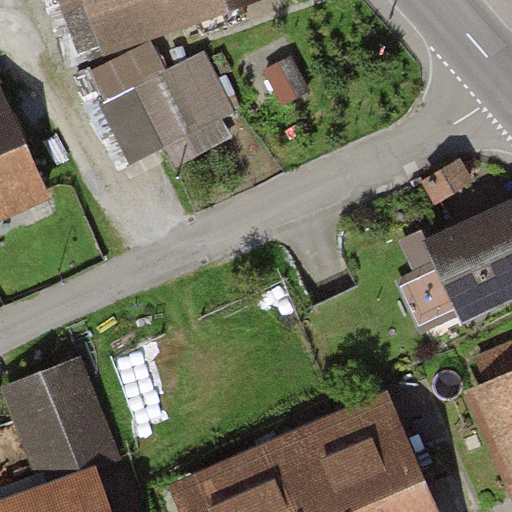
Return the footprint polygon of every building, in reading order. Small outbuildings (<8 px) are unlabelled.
[(278,0),(96,0),(112,51),(278,0)] [(160,41),(92,74),(135,161),(201,129),(210,146),(250,126),(215,55),(176,74),(160,41)] [(312,100),(293,64),(267,77),(286,113),(312,100)] [(0,218),(59,191),(10,89),(0,93),(0,218)] [(433,333),(511,296),(511,209),(437,247),(430,231),(407,242),(423,274),(406,281),(433,333)] [(511,511),(511,347),(480,361),(511,438),(511,511)] [(0,511),(129,511),(118,481),(131,477),(92,364),(20,389),(37,436),(0,448),(0,511)] [(428,511),(395,434),(211,511),(428,511)]
